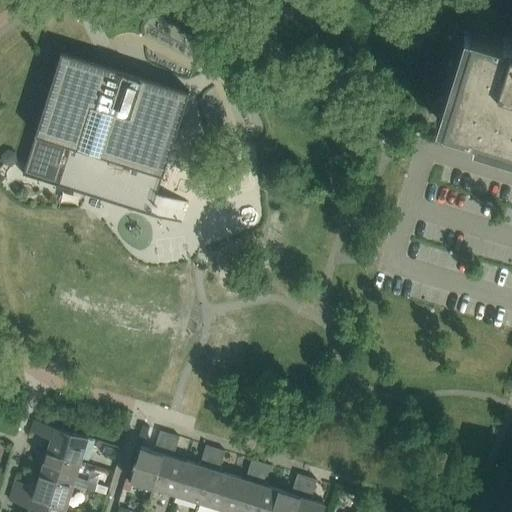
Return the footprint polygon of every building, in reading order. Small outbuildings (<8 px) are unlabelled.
[(511,36),(504,35),(503,41),(470,31),(441,124),(480,136),(511,145),(511,36)] [(62,51),(23,174),(182,224),(189,201),(158,191),(189,91),(62,51)] [(81,461),(89,438),(35,420),(31,431),(52,437),(47,451),(81,461)] [(153,487),(170,433),(161,430),(155,450),(140,445),(129,480),(153,487)] [(176,494),(187,460),(174,456),(180,436),(170,433),(153,487),(176,494)] [(199,502),(216,447),(207,444),(200,464),(187,460),(176,494),(199,502)] [(222,509),(233,474),(219,470),(226,450),(216,447),(199,502),(222,509)] [(76,477),(81,461),(47,451),(40,473),(74,484),(95,490),(97,484),(76,477)] [(232,511),(246,511),(262,461),(252,458),(246,478),(233,474),(222,509),(232,511)] [(271,511),(278,488),(265,484),(271,464),(262,461),(246,511),(271,511)] [(67,507),(74,484),(40,473),(36,486),(16,480),(13,490),(67,507)] [(296,511),(308,476),(298,473),(292,493),(278,488),(271,511),(296,511)] [(322,511),(325,503),(311,499),(317,479),(308,476),(296,511),(322,511)] [(65,511),(67,507),(13,490),(10,500),(30,506),(28,511),(65,511)]
